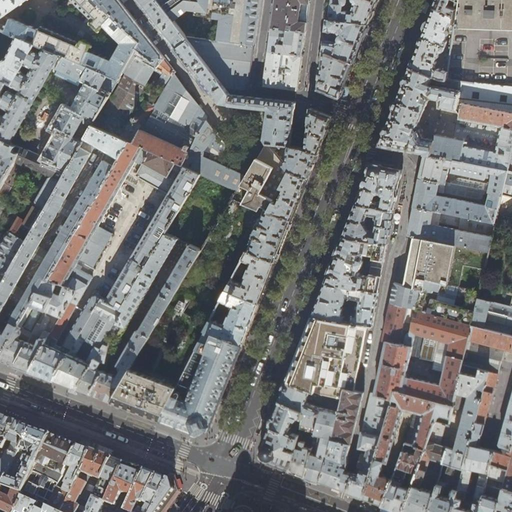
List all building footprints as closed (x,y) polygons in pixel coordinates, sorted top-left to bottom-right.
[(0,28),(0,18),(26,0),(0,0),(0,77),(8,82),(13,84),(33,49),(36,44),(45,48),(108,75),(119,79),(125,69),(134,53),(137,48),(140,42),(97,0),(73,0),(95,21),(94,22),(100,28),(104,24),(122,42),(112,59),(89,49),(91,44),(83,40),(82,42),(42,25),(40,29),(30,25),(30,26),(11,18),(6,31),(0,28)] [(162,5),(158,0),(97,0),(140,42),(137,48),(157,65),(156,66),(165,71),(162,76),(168,79),(173,71),(159,53),(129,14),(117,0),(140,0),(160,26),(192,67),(215,98),(219,103),(240,106),(269,109),(267,120),(264,138),(267,143),(281,145),(289,146),(291,146),(291,145),(294,123),(298,102),(248,96),(231,94),(219,78),(218,79),(186,37),(177,25),(162,5)] [(169,0),(162,5),(177,25),(192,17),(220,21),(220,41),(255,46),(258,24),(260,0),(169,0)] [(309,9),(309,0),(275,0),(275,6),(272,26),(306,31),(309,9)] [(330,0),(328,19),(369,24),(373,13),(376,5),(378,0),(330,0)] [(437,0),(434,7),(456,15),(457,0),(437,0)] [(511,0),(457,0),(456,15),(454,25),(511,27),(511,0)] [(454,25),(456,15),(434,7),(427,25),(423,37),(451,47),(452,38),(450,38),(450,40),(448,40),(446,38),(447,38),(448,37),(449,33),(453,34),(454,25)] [(353,63),(361,45),(369,24),(328,19),(326,34),(323,51),(353,63)] [(304,42),(306,31),(272,26),(270,39),(269,51),(302,56),(304,42)] [(220,41),(186,37),(218,79),(219,78),(231,94),(248,96),(251,71),(255,46),(220,41)] [(447,78),(451,47),(423,37),(417,52),(411,67),(442,77),(447,78)] [(0,276),(6,279),(93,125),(111,93),(100,88),(108,75),(45,48),(42,54),(33,49),(13,84),(22,89),(18,95),(9,91),(1,104),(10,110),(6,117),(0,113),(0,138),(11,143),(54,67),(57,68),(55,73),(79,84),(81,80),(86,82),(72,108),(66,105),(53,129),(49,133),(37,154),(21,147),(21,148),(17,158),(0,189),(0,194),(4,197),(23,164),(50,175),(40,193),(32,190),(0,247),(0,257),(2,258),(0,262),(0,276)] [(298,90),(302,56),(269,51),(266,70),(264,86),(298,90)] [(353,63),(323,51),(321,73),(318,89),(327,93),(340,98),(346,82),(353,63)] [(156,66),(134,53),(125,69),(128,71),(96,126),(130,141),(132,143),(143,125),(145,126),(156,107),(153,106),(145,101),(134,121),(131,119),(128,126),(124,123),(156,66)] [(402,148),(403,149),(414,151),(425,153),(425,154),(508,169),(511,169),(511,85),(447,78),(442,77),(411,67),(409,71),(396,105),(380,145),(391,147),(402,149),(402,148)] [(190,94),(173,71),(168,79),(153,106),(156,107),(145,126),(143,125),(132,143),(201,174),(238,190),(246,177),(218,164),(226,145),(212,126),(207,120),(208,116),(190,94)] [(5,88),(8,82),(0,77),(0,106),(1,104),(9,91),(10,90),(5,88)] [(311,108),(305,151),(305,152),(318,154),(328,127),(333,116),(322,112),(311,108)] [(0,357),(1,358),(38,292),(45,279),(49,280),(130,141),(96,126),(93,125),(6,279),(0,289),(0,357)] [(0,189),(17,158),(21,148),(11,143),(0,138),(0,189)] [(62,286),(65,287),(76,291),(61,317),(51,335),(31,371),(42,375),(45,376),(54,380),(102,300),(121,309),(144,271),(140,269),(141,266),(145,269),(181,208),(177,205),(179,203),(183,205),(201,174),(132,143),(130,141),(49,280),(57,284),(59,284),(62,286)] [(269,211),(290,172),(285,166),(275,153),(267,143),(246,177),(238,190),(232,200),(264,213),(265,210),(269,211)] [(279,150),(281,145),(267,143),(275,153),(276,149),(279,150)] [(291,146),(289,146),(286,160),(287,161),(287,163),(285,166),(290,172),(308,178),(309,175),(318,154),(305,152),(305,151),(301,147),(291,145),(291,146)] [(503,194),(508,169),(425,154),(423,165),(420,178),(446,183),(450,165),(454,166),(453,172),(486,178),(487,171),(492,172),(490,184),(457,178),(448,183),(503,194)] [(394,211),(399,188),(402,170),(373,164),(368,176),(357,204),(394,211)] [(511,169),(508,169),(503,194),(502,194),(511,196),(511,169)] [(308,178),(290,172),(269,211),(292,220),(304,190),(308,178)] [(232,200),(238,190),(201,174),(183,205),(181,208),(145,269),(144,271),(121,309),(125,311),(107,339),(117,344),(122,337),(141,303),(157,276),(171,252),(178,239),(181,241),(181,240),(180,239),(186,229),(196,211),(201,203),(204,205),(207,207),(205,211),(200,219),(205,221),(203,223),(202,223),(197,231),(199,232),(196,236),(191,245),(188,244),(187,245),(190,246),(186,252),(169,281),(151,311),(139,332),(137,331),(133,339),(121,361),(118,365),(120,367),(120,369),(120,370),(121,371),(118,377),(106,372),(103,371),(98,380),(116,387),(122,385),(169,305),(232,200)] [(448,183),(446,183),(420,178),(419,185),(417,192),(414,207),(496,223),(502,194),(503,194),(448,183)] [(392,221),(394,211),(357,204),(346,233),(345,236),(388,244),(392,221)] [(496,223),(414,207),(411,221),(411,224),(408,235),(415,236),(489,251),(496,223)] [(292,220),(269,211),(265,210),(264,213),(260,223),(258,222),(253,235),(255,236),(249,251),(276,262),(284,241),(292,220)] [(383,270),(388,244),(345,236),(341,245),(336,258),(327,282),(378,292),(383,270)] [(485,269),(489,251),(415,236),(413,246),(408,268),(405,286),(426,291),(428,279),(460,287),(464,266),(485,269)] [(276,262),(249,251),(248,250),(243,260),(251,263),(243,283),(233,279),(227,291),(259,303),(268,282),(276,262)] [(236,274),(240,276),(245,266),(241,264),(236,274)] [(53,294),(57,284),(49,280),(45,279),(38,292),(53,298),(46,311),(47,312),(61,317),(76,291),(65,287),(60,297),(53,294)] [(423,312),(428,292),(433,293),(428,313),(472,326),(472,325),(478,299),(480,292),(460,287),(428,279),(426,291),(405,286),(395,283),(393,294),(391,303),(423,312)] [(367,326),(369,326),(373,327),(376,309),(378,292),(327,282),(318,304),(313,316),(367,326)] [(259,303),(227,291),(222,301),(233,305),(225,324),(213,319),(208,328),(207,331),(243,345),(251,324),(259,303)] [(45,316),(47,312),(46,311),(53,298),(38,292),(1,358),(1,360),(9,363),(16,365),(38,324),(41,326),(46,316),(45,316)] [(511,307),(478,299),(472,325),(511,335),(511,307)] [(106,342),(107,339),(125,311),(121,309),(102,300),(54,380),(63,383),(79,390),(93,367),(98,368),(102,361),(105,362),(109,344),(106,342)] [(387,341),(382,366),(382,367),(376,394),(393,399),(396,390),(453,405),(463,365),(472,326),(428,313),(423,312),(391,303),(387,322),(387,323),(383,340),(387,341)] [(162,420),(207,331),(208,328),(169,305),(122,385),(119,390),(112,401),(127,406),(162,420)] [(215,316),(218,317),(224,306),(220,305),(215,316)] [(47,316),(46,316),(41,326),(38,324),(16,365),(24,368),(31,371),(51,335),(45,331),(51,320),(47,316)] [(365,338),(367,326),(313,316),(306,335),(289,377),(288,381),(324,395),(343,399),(345,389),(354,391),(365,338)] [(511,335),(472,325),(472,326),(463,365),(489,372),(468,454),(462,478),(459,489),(452,511),(478,511),(491,465),(507,469),(511,452),(511,335)] [(243,345),(207,331),(162,420),(181,427),(199,434),(210,429),(241,350),(243,345)] [(489,372),(463,365),(453,405),(453,408),(457,409),(460,407),(464,395),(469,396),(454,450),(468,454),(489,372)] [(93,367),(79,390),(84,391),(90,394),(98,380),(103,371),(98,368),(93,367)] [(116,387),(98,380),(90,394),(100,398),(111,402),(112,401),(119,390),(122,385),(116,387)] [(322,405),(324,395),(288,381),(281,398),(280,401),(304,411),(319,416),(321,408),(308,403),(307,403),(309,400),(322,405)] [(364,393),(354,391),(345,389),(343,399),(332,440),(352,444),(356,424),(364,393)] [(453,408),(453,405),(396,390),(393,399),(364,497),(372,500),(383,505),(392,480),(380,476),(384,463),(387,464),(403,409),(424,414),(415,446),(419,448),(426,450),(435,423),(445,425),(449,426),(453,408)] [(364,497),(393,399),(376,394),(372,393),(367,412),(359,448),(368,450),(365,461),(363,468),(357,466),(355,471),(354,473),(355,474),(348,493),(354,495),(364,499),(364,497)] [(332,440),(343,399),(324,395),(322,405),(321,408),(319,416),(315,434),(312,448),(306,477),(312,479),(321,483),(332,440)] [(302,419),(304,411),(280,401),(279,404),(262,448),(267,460),(274,463),(291,469),(297,441),(299,435),(295,434),(297,430),(298,425),(292,423),(294,418),(297,420),(298,417),(302,419)] [(315,434),(319,416),(304,411),(302,419),(300,430),(315,434)] [(0,484),(3,485),(22,446),(23,447),(26,440),(19,435),(24,423),(1,415),(0,414),(0,484)] [(24,423),(19,435),(26,440),(23,447),(22,446),(3,485),(23,493),(52,434),(46,432),(24,423)] [(440,445),(445,425),(435,423),(426,450),(417,474),(412,486),(402,511),(429,511),(435,492),(418,487),(422,483),(431,460),(443,464),(447,448),(440,445)] [(55,435),(52,434),(23,493),(24,493),(23,496),(39,503),(40,501),(49,506),(58,487),(68,466),(78,444),(55,435)] [(349,453),(352,444),(332,440),(321,483),(332,487),(343,491),(348,493),(355,474),(354,473),(349,472),(346,471),(349,462),(348,456),(349,453)] [(306,443),(297,441),(291,469),(291,471),(295,473),(306,477),(312,448),(305,446),(306,443)] [(68,466),(74,468),(64,489),(58,487),(49,506),(62,511),(92,449),(80,445),(78,444),(68,466)] [(417,474),(426,450),(419,448),(416,455),(412,454),(415,446),(406,444),(392,480),(383,505),(383,506),(397,511),(399,511),(402,511),(412,486),(410,485),(408,489),(401,487),(406,474),(407,470),(417,474)] [(454,450),(447,448),(443,464),(449,466),(447,474),(462,478),(468,454),(454,450)] [(102,453),(92,449),(62,511),(86,511),(88,509),(82,506),(82,505),(80,505),(76,503),(91,474),(102,479),(113,457),(102,453)] [(511,452),(507,469),(503,488),(511,490),(511,452)] [(115,458),(113,457),(102,479),(94,496),(106,501),(125,461),(115,458)] [(101,511),(105,505),(113,509),(115,505),(116,505),(121,493),(124,492),(129,493),(132,494),(144,468),(141,467),(125,461),(106,501),(94,496),(88,509),(86,511),(62,511),(49,506),(40,501),(39,503),(23,496),(17,509),(15,511),(101,511)] [(497,511),(503,488),(507,469),(491,465),(478,511),(497,511)] [(171,478),(144,468),(132,494),(125,509),(131,511),(158,511),(174,490),(171,478)] [(438,482),(435,492),(429,511),(452,511),(459,489),(449,486),(446,498),(443,497),(446,485),(438,482)] [(3,485),(0,484),(0,508),(7,511),(15,511),(17,509),(23,496),(24,493),(23,493),(3,485)] [(511,511),(511,490),(503,488),(497,511),(511,511)]
